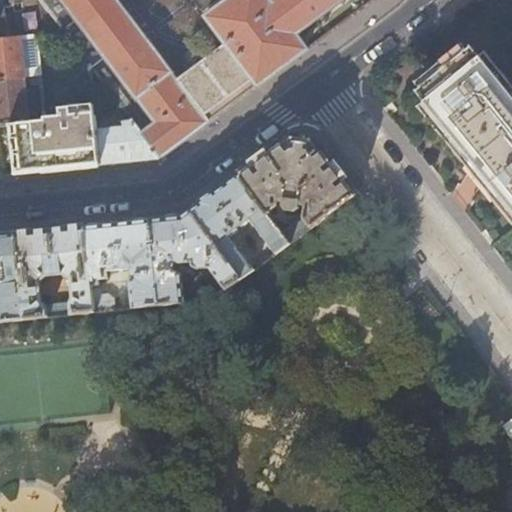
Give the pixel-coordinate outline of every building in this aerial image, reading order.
[(40,0),(93,68),(105,60),(154,125),(142,134),(160,158),(283,67),(306,51),(294,35),(341,0),(40,0)] [(0,41),(0,81),(39,78),(38,71),(29,72),(28,63),(24,64),(21,39),(0,41)] [(511,98),(471,47),(416,92),(469,157),(511,210),(511,98)] [(39,78),(0,81),(0,127),(10,127),(29,125),(25,86),(40,84),(39,78)] [(29,125),(10,127),(14,174),(34,172),(71,168),(99,165),(96,132),(93,106),(57,110),(58,118),(43,119),(44,124),(29,125)] [(137,127),(96,132),(99,165),(125,163),(159,159),(160,158),(142,134),(137,127)] [(303,218),(299,222),(293,221),(285,227),(280,224),(276,226),(288,243),(348,198),(355,194),(335,168),(314,141),(289,138),(269,153),(239,176),(267,215),(276,206),(277,200),(283,201),(283,205),(286,209),(291,210),(296,208),(298,203),(305,204),(303,218)] [(267,215),(239,176),(216,193),(190,211),(240,278),(253,268),(230,236),(250,220),(253,223),(274,253),(288,243),(276,226),(267,215)] [(210,301),(240,278),(190,211),(181,218),(150,221),(157,306),(183,303),(181,275),(173,272),(175,262),(179,264),(191,263),(191,267),(198,268),(209,267),(220,281),(213,288),(209,283),(200,285),(196,289),(197,302),(210,301)] [(157,306),(150,221),(128,223),(85,227),(93,312),(113,310),(112,298),(106,293),(100,293),(100,285),(97,283),(97,279),(106,278),(107,270),(117,269),(130,268),(133,277),(130,281),(132,308),(157,306)] [(93,312),(85,227),(39,232),(15,234),(23,318),(93,312)] [(0,319),(23,318),(15,234),(0,235),(0,319)] [(269,257),(266,254),(258,260),(260,263),(269,257)]
